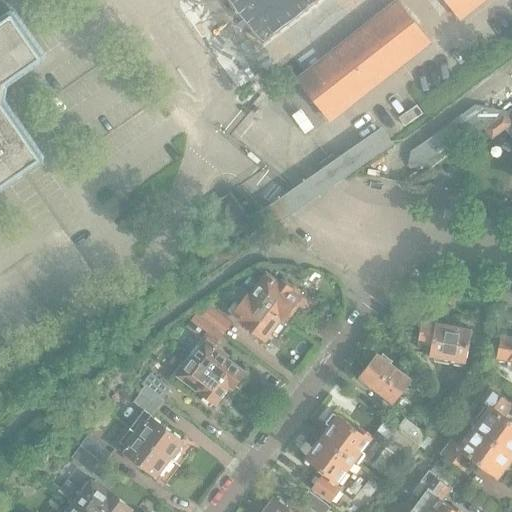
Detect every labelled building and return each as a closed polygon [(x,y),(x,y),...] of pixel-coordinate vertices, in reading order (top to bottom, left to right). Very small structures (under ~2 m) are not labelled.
[(429,42),(397,2),(298,80),(330,120),(429,42)] [(0,186),(41,158),(41,156),(2,101),(5,83),(41,57),(42,56),(13,14),(11,14),(0,21),(0,186)] [(417,105),(399,117),(405,126),(423,113),(417,105)] [(430,168),(485,127),(506,112),(505,111),(475,105),(411,151),(408,164),(430,168)] [(505,127),(510,124),(511,123),(509,119),(511,117),(511,108),(506,112),(485,127),(491,137),(505,127)] [(338,179),(391,143),(382,130),(338,161),(333,154),(319,164),(338,179)] [(252,223),(239,205),(231,194),(205,212),(227,242),(252,223)] [(239,288),(247,294),(280,318),(283,321),(300,299),(290,291),(293,288),(281,279),(279,283),(266,273),(256,266),(239,288)] [(280,318),(247,294),(238,305),(235,303),(228,312),(242,322),(241,324),(263,340),(280,318)] [(196,313),(195,314),(223,335),(233,323),(208,304),(205,302),(196,313)] [(228,385),(229,386),(232,388),(234,386),(239,390),(248,378),(243,374),(245,372),(228,359),(230,356),(216,345),(223,335),(195,314),(185,326),(203,340),(199,346),(202,348),(194,359),(228,385)] [(466,362),(472,330),(460,328),(460,327),(453,325),(452,327),(435,324),(422,322),(417,348),(431,350),(430,356),(434,356),(433,362),(449,365),(450,359),(466,362)] [(511,338),(500,336),(496,359),(498,359),(497,365),(508,367),(508,368),(511,372),(511,338)] [(409,381),(390,368),(393,364),(382,355),(380,358),(377,356),(361,377),(393,402),(406,385),(409,381)] [(215,404),(229,386),(228,385),(194,359),(187,368),(184,365),(173,379),(198,398),(202,394),(215,404)] [(145,387),(157,397),(161,399),(169,389),(164,385),(151,376),(144,385),(143,386),(145,387)] [(154,401),(157,397),(145,387),(142,391),(154,401)] [(473,428),(511,455),(511,423),(502,416),(510,405),(490,390),(482,402),(489,407),(473,428)] [(445,408),(438,398),(431,402),(438,413),(445,408)] [(321,436),(356,464),(363,455),(360,452),(371,436),(358,427),(356,429),(338,414),(337,416),(333,414),(325,424),(329,427),(321,436)] [(130,428),(172,461),(181,450),(180,445),(184,441),(151,416),(147,422),(140,416),(130,428)] [(397,429),(417,444),(426,433),(405,417),(397,429)] [(417,444),(397,429),(395,427),(387,438),(409,455),(417,444)] [(164,472),(172,461),(130,428),(121,441),(129,447),(124,453),(156,478),(159,473),(164,472)] [(511,458),(511,456),(511,455),(473,428),(458,448),(451,443),(443,453),(463,468),(471,458),(497,477),(503,468),(506,470),(511,462),(511,458)] [(110,453),(88,436),(81,445),(103,462),(110,453)] [(311,443),(303,454),(306,457),(305,458),(323,473),(311,488),(331,503),(341,489),(335,485),(345,471),(349,474),(356,464),(321,436),(314,446),(311,443)] [(413,510),(414,511),(458,511),(443,501),(452,488),(458,480),(436,464),(430,472),(429,470),(412,492),(421,499),(413,510)] [(73,503),(85,511),(128,511),(129,511),(131,509),(92,479),(90,481),(87,479),(79,489),(82,492),(73,503)] [(331,509),(309,492),(301,502),(314,511),(327,511),(331,508),(331,509)] [(265,511),(293,511),(276,498),(273,501),(272,500),(265,508),(267,510),(265,511)] [(85,511),(73,503),(66,511),(85,511)]
